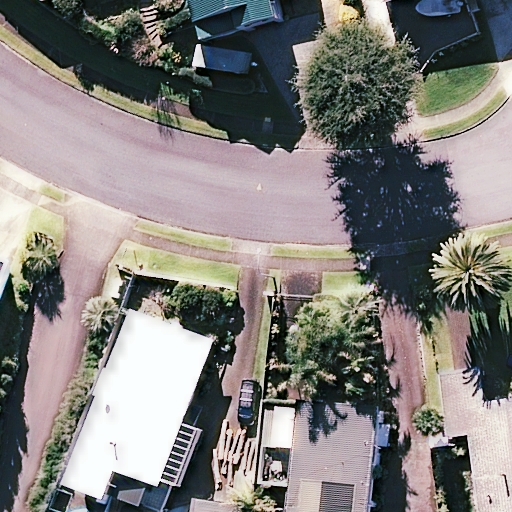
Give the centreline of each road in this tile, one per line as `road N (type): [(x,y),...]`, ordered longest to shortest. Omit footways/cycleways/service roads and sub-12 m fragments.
road 1 (residential): [(511,156),(470,174),(371,195),(206,184),(117,157)]
road 2 (residential): [(0,510),(16,485),(117,157)]
road 3 (residential): [(117,157),(0,97)]
